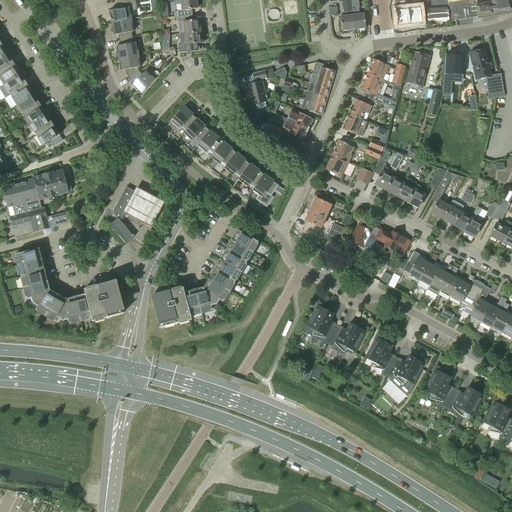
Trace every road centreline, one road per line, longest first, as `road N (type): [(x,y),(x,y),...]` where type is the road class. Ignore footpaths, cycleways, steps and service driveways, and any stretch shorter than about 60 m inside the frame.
road 1 (secondary): [(448,511),(310,430),(238,399),(128,369)]
road 2 (secondary): [(123,393),(253,432),(403,511)]
road 3 (residential): [(302,267),(354,295),(390,300),(511,378)]
road 4 (residential): [(511,277),(314,175),(310,163)]
road 5 (residential): [(152,275),(180,200),(129,137)]
road 6 (residential): [(360,47),(511,21)]
road 7 (residential): [(89,147),(12,25)]
road 8 (residential): [(310,163),(257,135),(233,108),(226,69)]
road 9 (residential): [(29,11),(112,118)]
road 10 (secondary): [(128,369),(0,353)]
road 11 (residential): [(310,163),(360,47)]
road 12 (secondary): [(0,377),(123,393)]
road 13 (residential): [(152,275),(80,234),(43,238)]
road 14 (unclassified): [(107,511),(123,393)]
